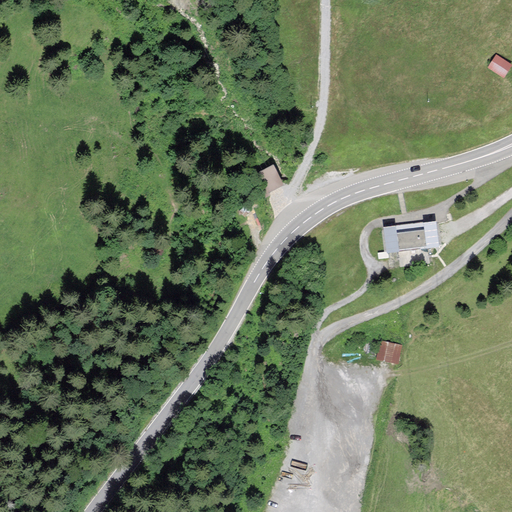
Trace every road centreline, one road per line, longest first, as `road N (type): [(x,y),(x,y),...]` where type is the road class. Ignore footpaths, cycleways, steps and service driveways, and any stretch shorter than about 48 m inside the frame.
road 1 (secondary): [(511,144),(364,189),(291,233),(94,511)]
road 2 (track): [(309,377),(394,375),(511,343)]
